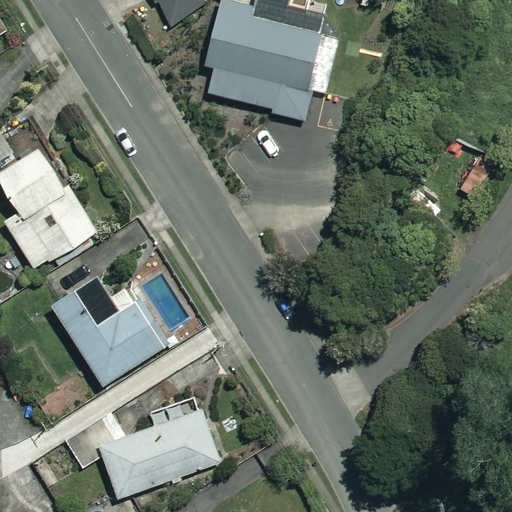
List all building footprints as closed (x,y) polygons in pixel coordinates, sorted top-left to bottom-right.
[(156,0),(170,25),(208,4),(205,0),(156,0)] [(210,91),(303,119),(311,89),(328,94),(345,39),(328,34),(332,19),(290,7),(292,0),(224,0),(205,65),(217,68),(210,91)] [(72,195),(24,117),(0,131),(0,177),(21,212),(6,220),(36,269),(98,232),(75,194),(72,195)] [(119,310),(99,277),(54,304),(103,384),(164,347),(135,300),(119,310)] [(221,462),(203,410),(101,445),(119,498),(221,462)]
